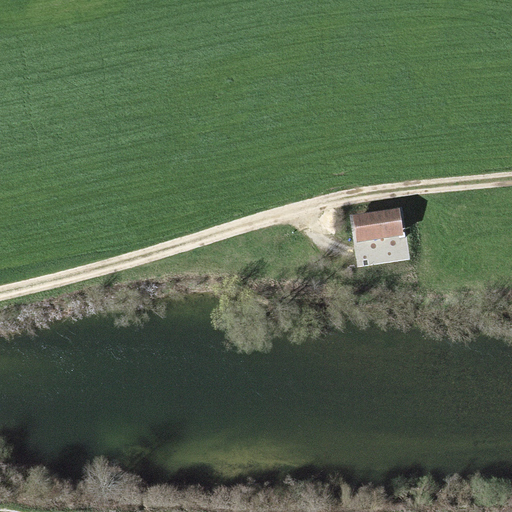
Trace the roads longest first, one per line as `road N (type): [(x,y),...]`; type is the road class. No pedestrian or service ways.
road 1 (track): [(511,178),(344,198),(0,294)]
road 2 (track): [(299,210),(340,248),(406,252)]
